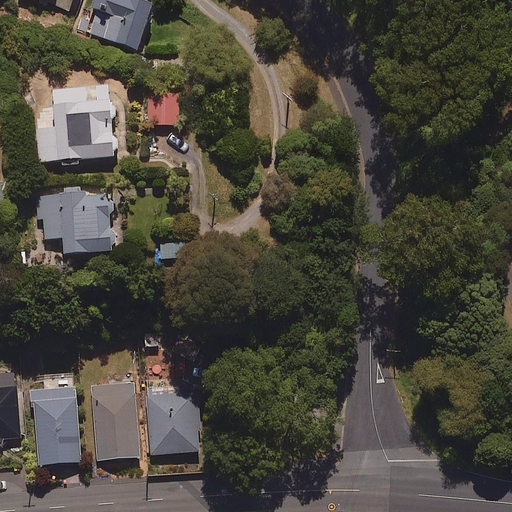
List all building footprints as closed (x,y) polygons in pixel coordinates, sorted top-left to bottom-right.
[(25,0),(41,7),(43,1),(71,13),(77,0),(25,0)] [(100,0),(87,34),(138,55),(153,16),(150,9),(144,5),(137,5),(133,7),(121,3),(120,0),(100,0)] [(111,91),(55,94),(56,131),(38,132),(40,168),(115,165),(119,151),(114,143),(113,126),(118,118),(116,112),(112,108),(111,91)] [(179,101),(163,101),(164,130),(180,129),(179,101)] [(112,239),(112,223),(115,214),(111,206),(111,198),(87,199),(87,189),(66,190),(66,200),(38,201),(39,223),(47,223),(47,245),(64,244),(65,263),(113,262),(113,256),(117,248),(116,242),(112,239)] [(185,245),(161,246),(162,262),(185,261),(185,245)] [(5,444),(20,443),(19,394),(16,394),(15,380),(0,380),(0,448),(5,449),(5,444)] [(201,456),(198,398),(183,398),(183,388),(147,390),(151,459),(201,456)] [(136,389),(94,391),(97,466),(140,465),(136,389)] [(81,469),(77,395),(35,397),(39,471),(81,469)]
